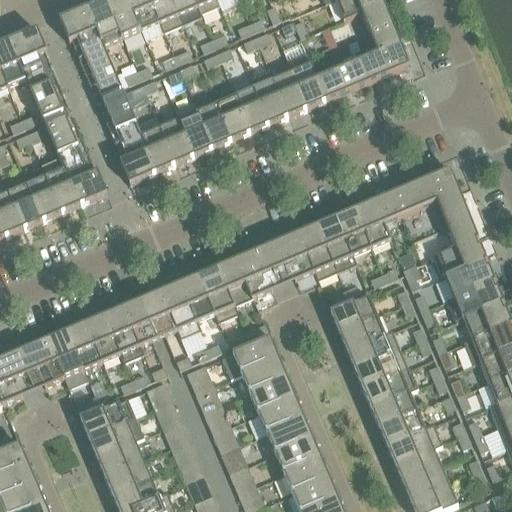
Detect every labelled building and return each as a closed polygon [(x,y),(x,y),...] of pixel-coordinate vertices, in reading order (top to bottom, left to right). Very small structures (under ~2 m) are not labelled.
[(107,5),(123,44),(142,36),(126,0),(121,0),(108,6),(107,5)] [(126,0),(142,36),(146,45),(164,38),(164,39),(165,38),(148,0),(126,0)] [(148,0),(165,38),(184,30),(185,30),(181,20),(180,20),(171,0),(148,0)] [(171,0),(180,20),(181,20),(198,12),(193,0),(171,0)] [(193,0),(198,12),(202,19),(220,12),(217,4),(215,0),(193,0)] [(321,0),(325,9),(345,0),(321,0)] [(381,0),(345,0),(325,9),(326,10),(336,6),(344,26),(385,8),(384,7),(382,8),(379,2),(382,1),(381,0)] [(89,13),(88,13),(101,44),(104,52),(105,52),(123,44),(107,5),(106,6),(89,14),(89,13)] [(385,8),(344,26),(344,27),(362,19),(370,38),(378,58),(401,49),(385,8)] [(267,15),(273,29),(281,26),(275,11),(272,13),(267,15)] [(62,24),(60,25),(70,48),(78,45),(81,52),(101,44),(88,13),(87,14),(88,14),(62,25),(62,24)] [(250,29),(253,38),(265,33),(262,24),(250,29)] [(303,26),(295,30),(297,36),(301,44),(309,41),(303,26)] [(293,27),(281,32),(285,41),(297,36),(295,30),(293,27)] [(250,29),(238,34),(241,43),(253,38),(250,29)] [(37,36),(12,46),(24,76),(43,68),(40,61),(48,57),(38,34),(36,35),(37,36)] [(268,38),(256,43),(259,52),(271,46),(268,38)] [(212,45),(216,54),(228,48),(224,40),(212,45)] [(334,42),(326,46),(330,55),(337,52),(334,42)] [(256,43),(244,48),(247,57),(259,52),(256,43)] [(101,44),(81,52),(102,102),(122,93),(105,52),(104,52),(101,44)] [(212,45),(200,50),(204,59),(216,54),(212,45)] [(10,47),(0,51),(0,72),(8,93),(26,85),(27,85),(24,76),(12,46),(11,46),(10,46),(10,47)] [(378,58),(359,67),(369,90),(410,72),(401,49),(378,58)] [(308,58),(307,58),(327,107),(369,90),(359,67),(338,75),(328,53),(321,55),(331,78),(318,84),(310,64),(308,58)] [(230,54),(218,59),(222,67),(234,62),(230,54)] [(189,55),(175,61),(178,70),(193,63),(189,55)] [(307,58),(288,66),(308,115),(327,107),(307,58)] [(218,59),(204,65),(207,73),(222,67),(218,59)] [(175,61),(163,66),(166,75),(178,70),(175,61)] [(270,74),(269,74),(289,123),(308,115),(288,66),(287,67),(291,77),(274,84),(270,74)] [(43,68),(24,76),(27,85),(26,85),(44,126),(64,118),(43,68)] [(193,70),(180,75),(184,83),(196,78),(193,70)] [(0,96),(8,93),(0,72),(0,96)] [(149,72),(137,77),(141,85),(153,80),(149,72)] [(269,74),(250,82),(271,131),(289,123),(269,74)] [(180,75),(168,80),(172,88),(184,83),(180,75)] [(137,77),(125,82),(129,91),(141,85),(137,77)] [(234,93),(233,94),(252,139),(271,131),(250,82),(249,83),(253,93),(237,100),(234,93)] [(155,86),(143,91),(147,99),(159,94),(155,86)] [(143,91),(131,96),(134,104),(147,99),(143,91)] [(233,94),(214,101),(233,147),(252,139),(233,94)] [(125,98),(104,107),(125,157),(145,149),(141,140),(142,140),(125,98)] [(216,109),(198,116),(214,155),(233,147),(214,101),(213,102),(216,109)] [(194,107),(176,115),(179,124),(196,163),(214,155),(198,116),(194,107)] [(34,120),(22,125),(26,134),(38,129),(34,120)] [(67,123),(46,132),(59,163),(68,182),(88,173),(67,123)] [(179,124),(160,132),(177,171),(196,163),(179,124)] [(22,125),(10,131),(14,139),(26,134),(22,125)] [(142,140),(141,140),(145,149),(158,179),(177,171),(160,132),(142,140)] [(40,134),(28,139),(32,148),(44,143),(40,134)] [(28,139),(16,144),(20,153),(32,148),(28,139)] [(128,164),(121,168),(130,190),(158,179),(145,149),(125,157),(128,164)] [(59,163),(41,171),(62,219),(81,211),(68,182),(59,163)] [(44,181),(27,189),(43,227),(62,219),(41,171),(40,171),(44,181)] [(88,173),(68,182),(81,211),(108,200),(99,177),(96,178),(92,171),(88,173)] [(460,198),(451,174),(411,192),(420,215),(438,207),(460,198)] [(27,189),(8,197),(24,235),(43,227),(27,189)] [(420,215),(411,192),(374,207),(384,230),(385,230),(420,215)] [(0,230),(6,243),(24,235),(8,197),(0,199),(0,230)] [(479,244),(460,198),(438,207),(456,253),(456,254),(479,244)] [(391,245),(385,230),(384,230),(374,207),(356,215),(372,254),(391,245)] [(372,254),(356,215),(337,223),(357,270),(358,270),(354,261),(372,254)] [(357,270),(337,223),(318,231),(338,278),(357,270)] [(338,278),(318,231),(298,239),(314,278),(318,287),(338,278)] [(314,278),(298,239),(279,247),(295,286),(314,278)] [(487,265),(482,251),(479,252),(477,246),(480,245),(479,244),(456,254),(456,253),(431,263),(439,285),(487,265)] [(295,286),(279,247),(268,252),(237,265),(254,304),(284,291),(295,286)] [(416,268),(411,256),(399,262),(404,273),(416,268)] [(254,304),(237,265),(218,273),(238,320),(239,320),(236,311),(254,304)] [(496,286),(490,272),(488,273),(485,267),(488,266),(487,265),(439,285),(440,286),(447,283),(454,303),(447,305),(447,307),(496,286)] [(418,286),(411,272),(403,275),(409,290),(418,286)] [(238,320),(218,273),(199,281),(219,328),(238,320)] [(398,283),(395,275),(383,280),(387,288),(398,283)] [(387,288),(383,280),(371,285),(374,293),(387,288)] [(219,328),(199,281),(181,289),(201,336),(202,336),(198,327),(215,320),(218,329),(219,328)] [(504,307),(498,293),(496,294),(494,289),(496,287),(496,286),(447,307),(456,328),(504,307)] [(201,336),(181,289),(162,297),(182,344),(201,336)] [(361,299),(357,291),(345,295),(349,304),(361,299)] [(349,304),(345,295),(333,301),(337,309),(349,304)] [(410,307),(405,295),(397,299),(402,310),(410,307)] [(182,344),(162,297),(147,303),(148,304),(150,308),(151,308),(165,341),(177,336),(181,345),(182,344)] [(429,314),(423,300),(415,303),(421,318),(429,314)] [(378,320),(370,301),(330,318),(338,337),(378,320)] [(165,341),(151,308),(150,308),(148,304),(147,303),(142,305),(124,313),(144,360),(145,360),(141,351),(159,344),(165,341)] [(416,320),(411,309),(410,307),(402,310),(407,323),(416,320)] [(511,328),(511,326),(507,314),(505,315),(502,310),(505,309),(504,307),(456,328),(456,329),(463,326),(470,345),(464,348),(464,349),(511,328)] [(144,360),(124,313),(105,321),(125,368),(144,360)] [(436,328),(429,314),(421,318),(427,332),(436,328)] [(386,339),(378,320),(338,337),(346,356),(393,337),(392,336),(386,339)] [(125,368),(105,321),(86,329),(103,368),(121,360),(124,369),(125,368)] [(511,353),(511,334),(511,331),(511,330),(511,328),(464,349),(473,370),(511,353)] [(103,368),(86,329),(68,337),(84,376),(103,368)] [(261,341),(258,332),(246,338),(250,346),(261,341)] [(426,345),(421,333),(413,337),(418,348),(426,345)] [(84,376),(68,337),(49,345),(65,384),(84,376)] [(354,375),(401,356),(393,337),(346,356),(354,375)] [(250,346),(246,338),(233,343),(237,351),(250,346)] [(447,356),(441,342),(433,345),(439,360),(447,356)] [(281,364),(272,343),(233,359),(242,380),(281,364)] [(65,384),(49,345),(29,353),(45,392),(65,384)] [(432,357),(428,349),(426,345),(418,348),(423,361),(432,357)] [(224,357),(220,348),(208,354),(212,362),(224,357)] [(45,392),(29,353),(17,358),(0,365),(0,400),(4,410),(33,397),(45,392)] [(511,378),(511,353),(473,370),(473,371),(480,368),(488,389),(511,378)] [(212,362),(208,354),(196,359),(200,367),(212,362)] [(362,394),(410,374),(410,373),(408,374),(401,356),(354,375),(362,394)] [(453,370),(447,356),(439,360),(445,374),(453,370)] [(192,370),(189,361),(176,367),(180,375),(192,370)] [(290,384),(281,364),(242,380),(251,400),(290,384)] [(209,379),(206,371),(187,379),(191,387),(209,379)] [(442,383),(437,371),(429,374),(434,386),(442,383)] [(168,381),(164,372),(151,377),(155,386),(168,381)] [(370,413),(418,393),(410,374),(362,394),(370,413)] [(511,403),(511,378),(488,389),(496,409),(489,412),(490,413),(511,403)] [(148,389),(145,381),(133,386),(136,394),(148,389)] [(448,395),(445,389),(442,383),(434,386),(439,399),(448,395)] [(298,403),(290,384),(251,400),(259,420),(298,403)] [(465,398),(459,384),(451,388),(457,402),(465,398)] [(136,394),(133,386),(121,391),(124,399),(136,394)] [(168,396),(165,388),(152,394),(155,402),(168,396)] [(218,400),(214,392),(196,400),(200,408),(218,400)] [(418,415),(411,397),(419,394),(418,393),(370,413),(378,432),(418,415)] [(107,396),(95,401),(99,410),(111,405),(107,396)] [(471,413),(465,398),(457,402),(463,416),(471,413)] [(95,401),(83,407),(87,415),(99,410),(95,401)] [(456,414),(453,409),(450,402),(442,405),(447,418),(456,414)] [(307,423),(298,403),(259,420),(268,440),(307,423)] [(511,428),(511,403),(490,413),(498,434),(511,428)] [(88,444),(136,424),(128,404),(79,424),(88,444)] [(177,416),(174,409),(173,408),(160,414),(164,422),(177,416)] [(221,422),(217,414),(204,420),(208,428),(221,422)] [(426,433),(418,415),(378,432),(386,451),(435,431),(434,430),(426,433)] [(315,443),(307,423),(268,440),(276,460),(315,443)] [(136,446),(129,428),(137,425),(136,424),(88,444),(96,463),(136,446)] [(483,440),(477,426),(468,430),(474,444),(483,440)] [(185,435),(182,429),(181,427),(168,432),(172,440),(185,435)] [(466,440),(462,428),(461,427),(453,431),(458,443),(466,440)] [(511,452),(511,428),(498,434),(506,455),(511,452)] [(394,470),(443,450),(435,431),(386,451),(394,470)] [(235,440),(231,432),(213,439),(216,448),(235,440)] [(0,451),(11,447),(8,438),(0,441),(0,451)] [(471,451),(466,440),(458,443),(463,455),(471,451)] [(489,455),(483,440),(474,444),(481,458),(489,455)] [(324,463),(315,443),(276,460),(285,480),(324,463)] [(144,465),(143,463),(136,446),(96,463),(104,482),(144,465)] [(193,454),(191,449),(189,446),(176,451),(180,459),(193,454)] [(0,482),(31,470),(22,449),(0,458),(0,482)] [(442,472),(435,454),(443,451),(443,450),(394,470),(402,489),(442,472)] [(243,460),(240,452),(221,459),(225,468),(243,460)] [(332,483),(324,463),(285,480),(293,500),(332,483)] [(201,473),(199,469),(197,464),(184,470),(188,478),(201,473)] [(152,484),(151,482),(144,465),(104,482),(112,501),(152,484)] [(483,478),(479,468),(477,465),(469,468),(474,481),(483,478)] [(501,483),(495,469),(487,473),(493,487),(501,483)] [(40,490),(31,470),(0,482),(0,504),(1,506),(40,490)] [(450,491),(442,472),(402,489),(410,508),(450,491)] [(246,482),(243,474),(230,479),(233,487),(246,482)] [(487,489),(483,478),(474,481),(479,493),(487,489)] [(209,491),(207,489),(205,483),(192,489),(196,497),(209,491)] [(319,511),(340,503),(332,483),(293,500),(298,511),(319,511)] [(160,501),(159,501),(152,484),(112,501),(116,511),(137,511),(168,499),(168,498),(160,501)] [(41,511),(48,509),(40,490),(1,506),(3,511),(41,511)] [(454,511),(458,510),(450,491),(410,508),(411,511),(454,511)] [(255,502),(251,494),(238,500),(242,508),(255,502)] [(173,511),(168,499),(137,511),(173,511)] [(501,501),(505,510),(509,508),(505,499),(501,501)] [(212,511),(217,510),(216,509),(213,502),(200,508),(202,511),(212,511)] [(344,511),(340,503),(319,511),(344,511)]
